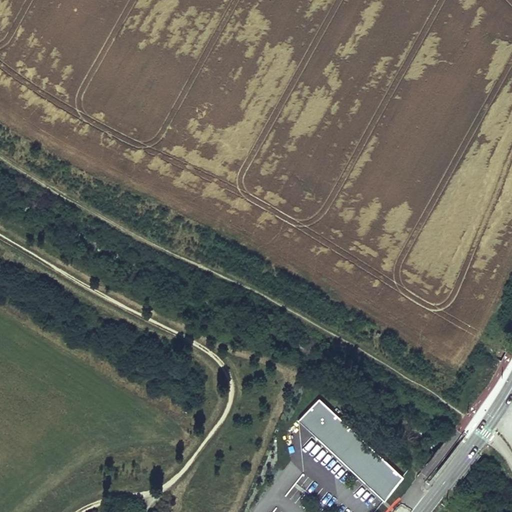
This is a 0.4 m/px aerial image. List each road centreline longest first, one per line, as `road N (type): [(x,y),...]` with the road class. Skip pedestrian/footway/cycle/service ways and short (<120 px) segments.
road 1 (tertiary): [(504,276),(463,277),(206,143),(0,8)]
road 2 (tertiary): [(0,45),(139,133),(449,302),(467,345)]
road 3 (track): [(465,419),(332,333),(154,244),(0,154)]
